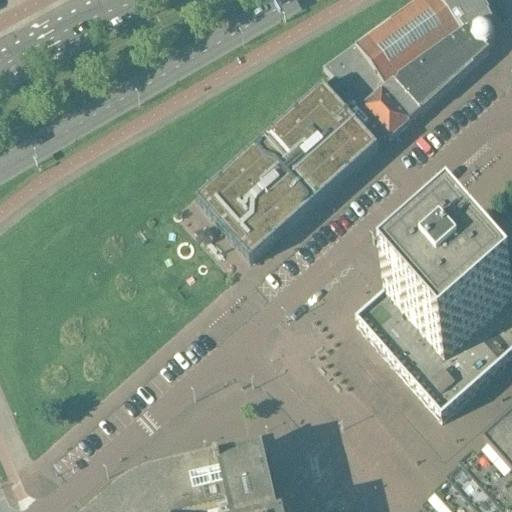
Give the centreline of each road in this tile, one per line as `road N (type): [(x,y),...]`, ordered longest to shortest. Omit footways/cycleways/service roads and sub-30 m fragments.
road 1 (residential): [(235,350),(511,113)]
road 2 (secondary): [(0,171),(293,0)]
road 3 (residential): [(51,511),(235,350)]
road 4 (residential): [(356,511),(337,459),(235,350)]
